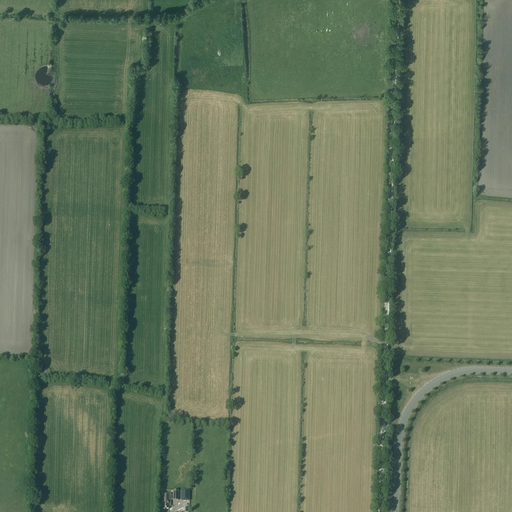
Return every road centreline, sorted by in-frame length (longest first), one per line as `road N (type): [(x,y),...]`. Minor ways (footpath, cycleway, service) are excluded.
road 1 (track): [(379,511),(397,0)]
road 2 (tertiary): [(511,371),(467,370),(418,396),(397,445),(395,511)]
